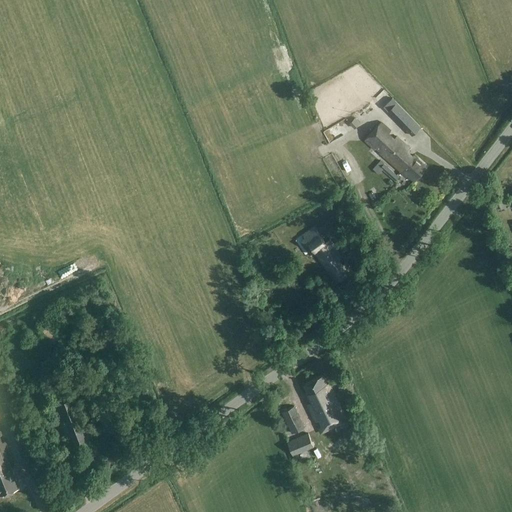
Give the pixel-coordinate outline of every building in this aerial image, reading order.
[(412,136),(421,127),(397,103),(388,111),(412,136)] [(354,129),(360,123),(355,118),(349,124),(354,129)] [(393,140),(388,135),(391,131),(381,122),(365,140),(375,150),(376,148),(380,151),(379,153),(406,176),(407,175),(414,181),(427,167),(413,155),(412,157),(407,152),(410,148),(397,136),(393,140)] [(380,160),(376,164),(377,165),(382,169),(383,170),(395,181),(399,176),(380,161),(380,160)] [(326,243),(315,226),(294,240),(305,257),(314,251),(336,282),(352,271),(346,262),(342,265),(338,260),(342,257),(329,240),(326,243)] [(335,229),(330,233),(342,251),(348,247),(335,229)] [(359,236),(363,247),(369,244),(364,234),(359,236)] [(323,375),(304,384),(308,394),(312,402),(307,404),(315,421),(319,420),(322,426),(319,428),(321,433),(347,421),(329,383),(327,384),(323,375)] [(85,424),(89,422),(86,412),(82,413),(79,406),(83,404),(77,390),(72,391),(48,401),(59,428),(60,428),(62,435),(67,433),(72,447),(90,439),(85,424)] [(2,402),(5,413),(12,411),(10,401),(2,402)] [(282,412),(292,433),(305,427),(294,406),(282,412)] [(0,495),(19,488),(8,460),(12,457),(5,441),(2,442),(0,437),(0,435),(3,434),(0,427),(0,495)] [(287,442),(293,455),(314,447),(308,433),(287,442)]
